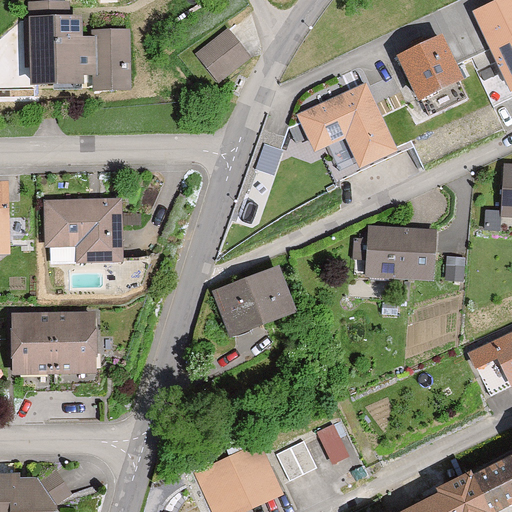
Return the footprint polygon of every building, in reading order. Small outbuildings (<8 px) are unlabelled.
[(511,0),(510,0),(474,17),(511,99),(511,0)] [(84,2),(31,5),(36,90),(89,86),(84,2)] [(231,29),(196,55),(219,85),(254,59),(231,29)] [(134,32),(95,33),(97,96),(136,95),(134,32)] [(442,41),(397,61),(418,107),(463,87),(442,41)] [(367,89),(298,120),(315,158),(346,144),(360,175),(399,158),(367,89)] [(511,169),(502,169),(500,221),(511,221),(511,169)] [(7,188),(0,188),(0,260),(9,261),(7,188)] [(122,202),(44,203),(45,250),(49,250),(49,267),(123,266),(122,202)] [(436,224),(367,222),(367,239),(354,239),(354,259),(365,259),(365,276),(434,278),(436,224)] [(446,264),(445,279),(464,279),(465,264),(446,264)] [(279,265),(212,288),(229,334),(295,310),(279,265)] [(55,316),(13,317),(14,379),(56,378),(55,316)] [(96,316),(55,316),(56,378),(97,377),(96,316)] [(511,329),(469,350),(481,375),(489,371),(498,390),(511,383),(511,329)] [(263,439),(195,470),(214,511),(249,511),(288,495),(263,439)] [(304,439),(276,453),(290,482),(318,468),(304,439)] [(391,511),(388,505),(375,511),(492,511),(511,502),(511,440),(511,441),(511,451),(393,511),(391,511)] [(36,470),(0,469),(0,511),(57,511),(57,501),(36,470)]
